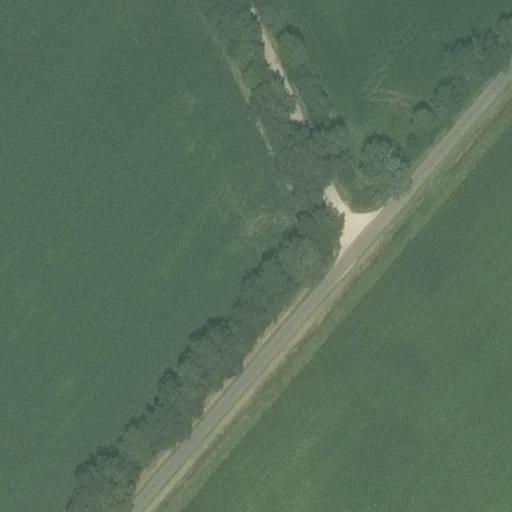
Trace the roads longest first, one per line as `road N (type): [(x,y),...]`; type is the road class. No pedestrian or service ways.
road 1 (unclassified): [(132,511),(511,64)]
road 2 (track): [(361,242),(332,206),(240,0)]
